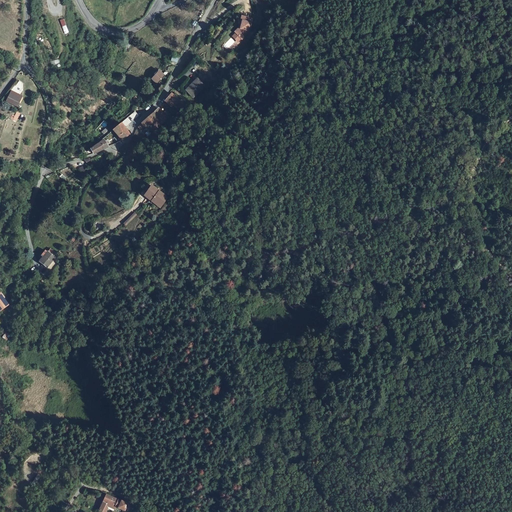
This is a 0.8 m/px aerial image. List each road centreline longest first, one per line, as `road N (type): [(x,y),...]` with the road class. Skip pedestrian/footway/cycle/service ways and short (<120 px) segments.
road 1 (track): [(0,326),(60,352),(308,338),(369,310),(375,292),(360,240),(369,225),(474,194)]
road 2 (residential): [(214,0),(165,92),(128,139),(108,151)]
road 3 (residential): [(108,151),(43,172),(48,102),(22,63)]
road 4 (track): [(511,267),(487,244),(474,194),(482,149),(511,114)]
road 5 (residential): [(0,391),(10,412),(82,484)]
